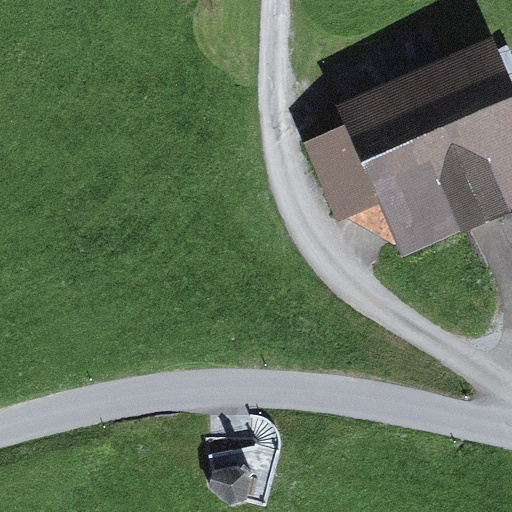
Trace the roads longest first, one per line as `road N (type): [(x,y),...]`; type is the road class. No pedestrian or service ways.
road 1 (unclassified): [(511,445),(360,413),(224,399),(155,402),(0,446)]
road 2 (track): [(286,0),(285,148),(306,234),(384,312),(511,396)]
